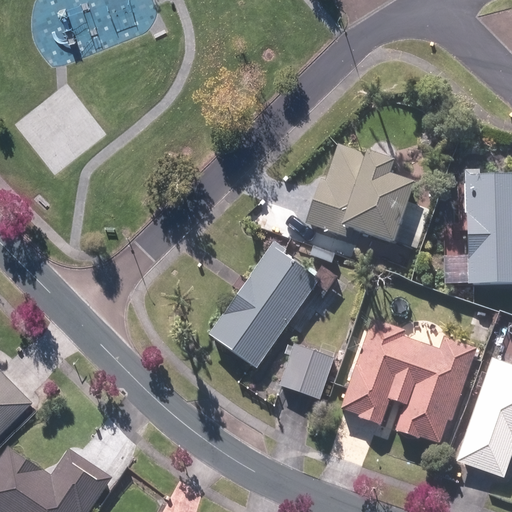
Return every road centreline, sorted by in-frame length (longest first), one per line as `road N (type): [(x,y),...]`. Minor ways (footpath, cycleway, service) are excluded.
road 1 (residential): [(420,0),(348,43),(82,321)]
road 2 (residential): [(369,511),(261,475),(200,432),(82,321)]
road 3 (residential): [(82,321),(0,233)]
